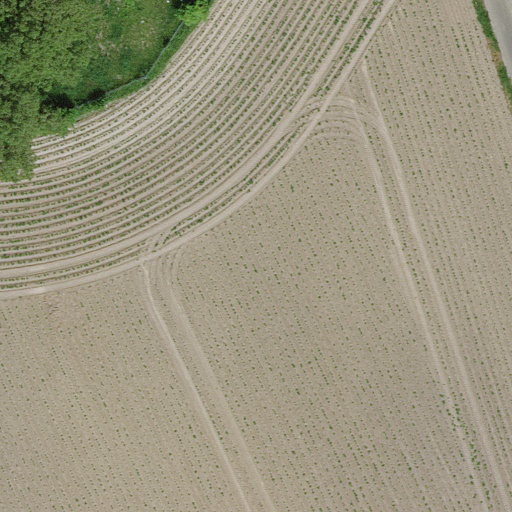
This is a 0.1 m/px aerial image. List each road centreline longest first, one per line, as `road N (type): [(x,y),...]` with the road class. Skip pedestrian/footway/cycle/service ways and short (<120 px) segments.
road 1 (motorway): [(0,391),(47,365),(176,244),(260,89),(279,0)]
road 2 (motorway): [(94,0),(53,96),(0,157)]
